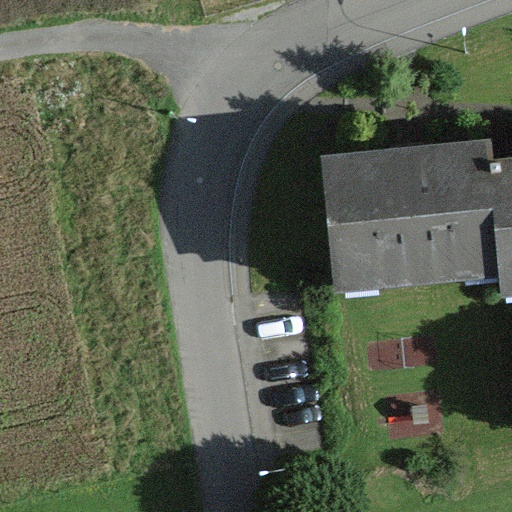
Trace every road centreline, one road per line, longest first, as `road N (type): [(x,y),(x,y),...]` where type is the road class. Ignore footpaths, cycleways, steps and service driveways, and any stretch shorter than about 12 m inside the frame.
road 1 (residential): [(246,511),(202,218),(212,155),(240,99),(279,61),(393,0)]
road 2 (track): [(0,52),(101,36),(158,47),(240,99)]
